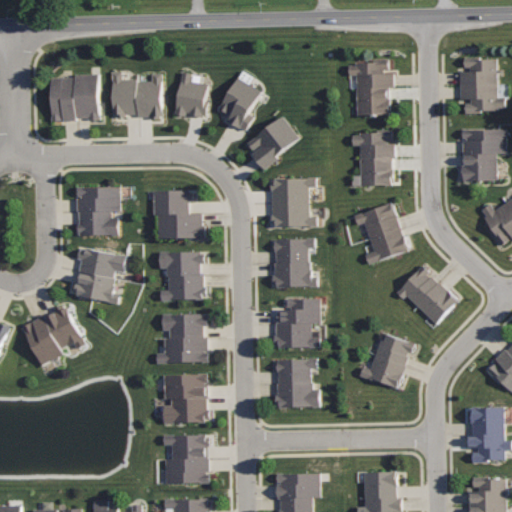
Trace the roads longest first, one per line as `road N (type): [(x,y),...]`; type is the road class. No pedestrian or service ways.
road 1 (residential): [(511,14),(0,25)]
road 2 (residential): [(16,157),(189,154),(230,182),(241,213),(245,441)]
road 3 (residential): [(436,438),(435,397),(447,363),(511,293),(436,438)]
road 4 (residential): [(428,15),(435,219),(509,296)]
road 5 (residential): [(16,157),(0,169),(2,280),(14,284),(41,272),(50,243),(47,178),(16,157)]
road 6 (residential): [(436,438),(245,441)]
road 7 (residential): [(13,25),(16,157)]
